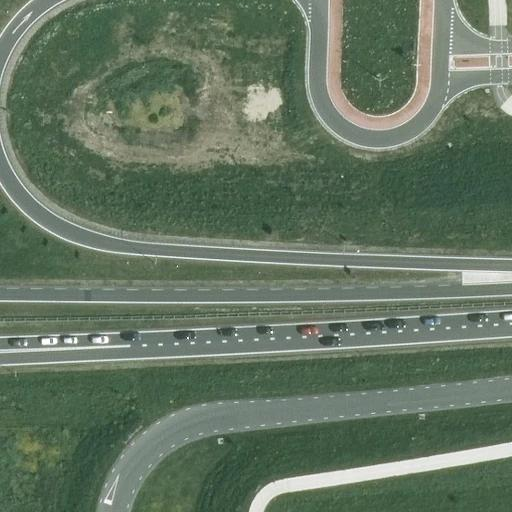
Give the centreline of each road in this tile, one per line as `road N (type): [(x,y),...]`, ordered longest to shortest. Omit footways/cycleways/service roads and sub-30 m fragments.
road 1 (trunk): [(511,269),(89,240),(21,200),(0,170)]
road 2 (trunk): [(511,288),(0,295)]
road 3 (trunk): [(20,342),(511,317)]
road 4 (unclassified): [(112,511),(135,464),(164,435),(200,420),(511,389)]
road 5 (primary): [(316,0),(315,88),(343,131),(375,140),(406,131),(426,111),(438,78)]
